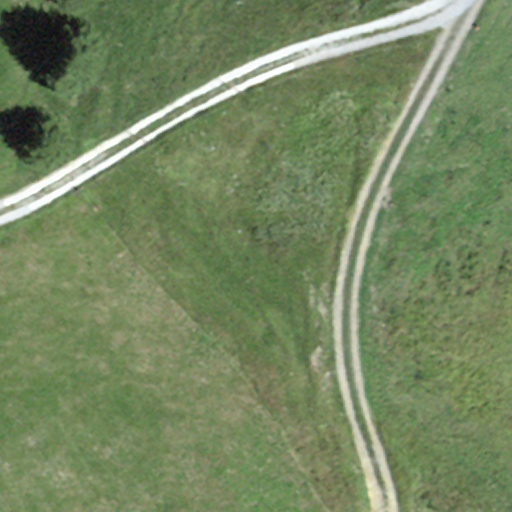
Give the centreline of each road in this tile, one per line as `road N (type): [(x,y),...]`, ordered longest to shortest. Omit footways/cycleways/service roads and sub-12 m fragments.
road 1 (track): [(354,511),(328,342),(344,246),(451,0)]
road 2 (track): [(0,209),(219,82),(451,0)]
